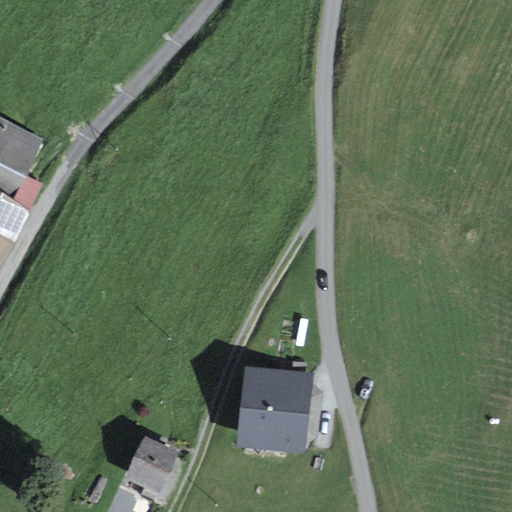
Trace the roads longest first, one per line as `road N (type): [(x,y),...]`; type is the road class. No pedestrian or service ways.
road 1 (unclassified): [(332,0),(322,87),(326,314),(368,511)]
road 2 (track): [(0,287),(69,167),(215,0)]
road 3 (track): [(326,209),(259,310),(174,511)]
